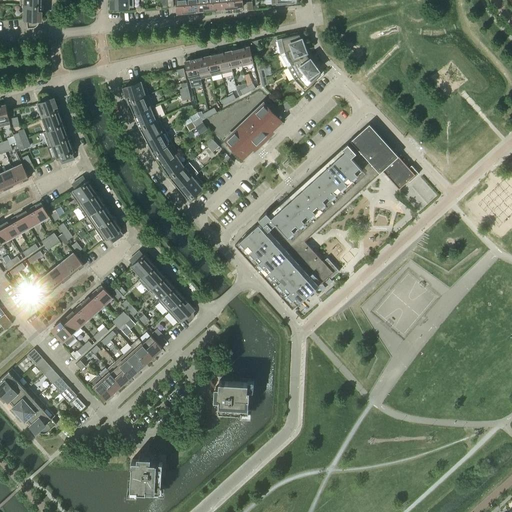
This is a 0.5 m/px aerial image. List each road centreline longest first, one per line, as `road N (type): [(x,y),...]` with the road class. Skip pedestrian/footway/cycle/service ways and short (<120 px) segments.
road 1 (residential): [(196,219),(336,86),(360,111),(218,244)]
road 2 (residential): [(199,511),(292,421),(296,331),(249,277)]
road 3 (residential): [(209,314),(106,192),(60,78)]
road 4 (residential): [(196,219),(139,144),(109,67)]
road 5 (residential): [(101,412),(0,296)]
road 6 (residential): [(101,412),(209,314)]
